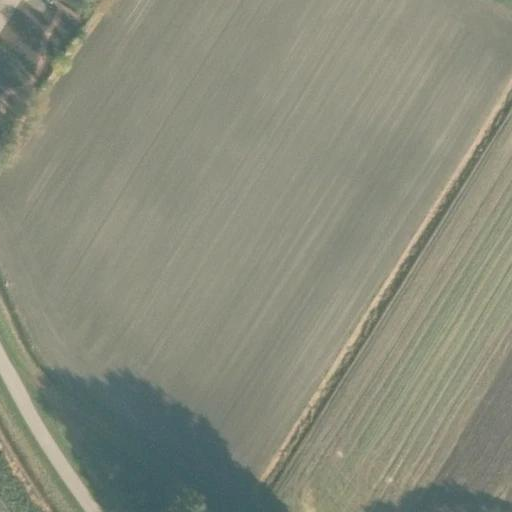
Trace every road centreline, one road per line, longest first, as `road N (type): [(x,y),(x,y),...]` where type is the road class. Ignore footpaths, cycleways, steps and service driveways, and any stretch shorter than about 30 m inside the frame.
road 1 (unknown): [(8,375),(92,427),(193,511)]
road 2 (unclassified): [(93,511),(0,356)]
